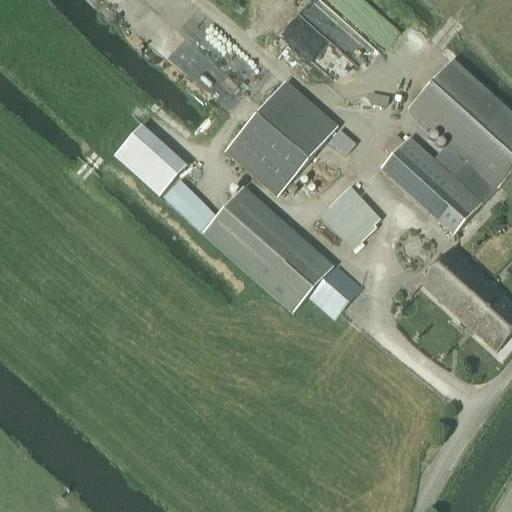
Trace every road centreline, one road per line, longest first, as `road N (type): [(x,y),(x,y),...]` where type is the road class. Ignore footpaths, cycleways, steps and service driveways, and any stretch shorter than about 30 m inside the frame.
road 1 (track): [(362,179),(361,136),(197,0)]
road 2 (unclassified): [(420,511),(511,363)]
